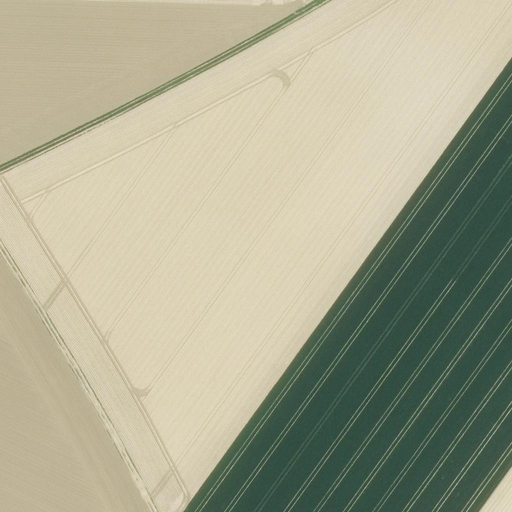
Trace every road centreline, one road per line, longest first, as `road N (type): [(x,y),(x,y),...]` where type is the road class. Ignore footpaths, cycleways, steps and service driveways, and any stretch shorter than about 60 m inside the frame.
road 1 (track): [(0,168),(321,0)]
road 2 (track): [(151,511),(0,248)]
